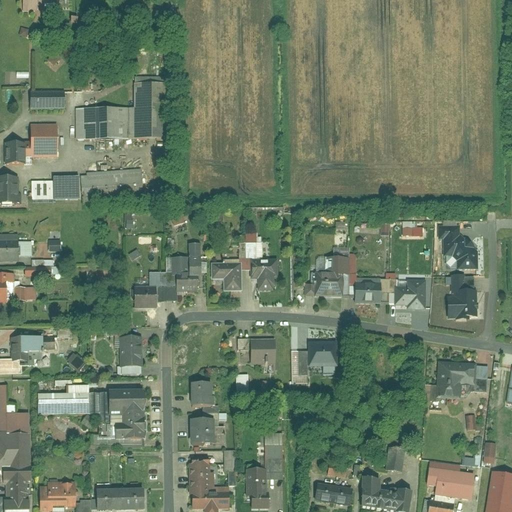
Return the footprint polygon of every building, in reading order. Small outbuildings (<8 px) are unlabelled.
[(20,0),(21,13),(38,13),(37,7),(51,8),(50,0),(20,0)] [(76,111),(77,144),(167,143),(166,87),(132,88),(132,110),(76,111)] [(29,92),(28,110),(66,111),(66,93),(29,92)] [(4,147),(3,167),(31,167),(31,147),(4,147)] [(80,177),(82,202),(144,199),(142,174),(80,177)] [(0,178),(0,204),(20,205),(20,196),(17,196),(17,178),(0,178)] [(32,184),(32,202),(51,202),(51,184),(32,184)] [(172,219),(174,228),(185,225),(182,216),(172,219)] [(416,229),(416,223),(403,223),(403,238),(423,238),(423,229),(416,229)] [(442,258),(450,258),(455,262),(455,271),(476,271),(476,253),(460,236),(460,228),(436,228),(436,241),(442,241),(442,258)] [(0,264),(16,264),(16,243),(0,243),(0,264)] [(175,277),(175,293),(196,293),(196,278),(199,278),(199,260),(200,260),(200,246),(187,246),(187,259),(171,259),(171,277),(175,277)] [(330,259),(330,274),(313,274),(313,298),(342,298),(342,276),(348,276),(348,259),(330,259)] [(249,280),(256,280),(256,293),(273,293),(273,281),(277,281),(276,260),(249,261),(249,280)] [(209,281),(222,280),(222,293),(240,292),(240,264),(209,264),(209,281)] [(26,269),(26,278),(51,278),(51,269),(26,269)] [(104,276),(104,283),(97,282),(97,284),(109,284),(109,278),(118,278),(118,272),(96,272),(96,276),(104,276)] [(393,307),(406,307),(406,311),(425,311),(425,282),(405,281),(405,289),(394,289),(393,307)] [(354,283),(353,305),(378,306),(379,284),(354,283)] [(131,309),(154,308),(153,288),(131,288),(131,309)] [(21,289),(21,302),(36,302),(36,289),(21,289)] [(453,293),(453,298),(445,298),(446,321),(468,321),(468,318),(475,318),(475,292),(453,293)] [(117,338),(118,368),(140,367),(139,338),(117,338)] [(52,340),(11,341),(11,368),(41,368),(41,352),(52,352),(52,340)] [(247,341),(248,367),(273,366),(273,340),(247,341)] [(306,347),(306,372),(336,371),(335,347),(306,347)] [(74,355),(67,363),(79,374),(86,366),(74,355)] [(459,401),(459,386),(472,387),(473,364),(436,363),(435,400),(459,401)] [(188,384),(188,408),(212,408),(212,397),(210,397),(210,384),(188,384)] [(142,443),(142,394),(110,395),(110,416),(120,416),(121,444),(142,443)] [(85,395),(33,396),(34,418),(85,417),(85,395)] [(0,484),(31,484),(30,416),(0,416),(0,484)] [(475,426),(474,416),(465,416),(466,430),(473,430),(475,429),(475,426)] [(187,421),(188,445),(212,445),(211,420),(187,421)] [(280,435),(262,435),(262,481),(280,481),(280,435)] [(484,465),(495,466),(496,445),(485,445),(484,465)] [(386,449),(383,472),(401,474),(404,451),(386,449)] [(229,475),(229,488),(237,488),(235,452),(224,453),(225,475),(229,475)] [(228,488),(214,488),(214,473),(209,473),(209,459),(188,459),(187,478),(187,497),(190,497),(190,510),(203,511),(202,511),(216,511),(217,510),(227,510),(228,488)] [(463,466),(478,468),(479,460),(464,459),(463,466)] [(327,464),(326,477),(344,479),(346,466),(327,464)] [(425,487),(433,488),(432,497),(453,500),(469,503),(473,476),(428,468),(425,487)] [(268,495),(259,495),(260,471),(244,471),(244,502),(250,502),(250,511),(268,511),(268,495)] [(511,511),(511,477),(490,475),(484,511),(511,511)] [(359,478),(357,507),(383,511),(406,511),(411,493),(395,490),(394,495),(378,492),(378,481),(359,478)] [(49,511),(50,508),(73,508),(76,505),(76,493),(73,492),(73,484),(59,485),(59,489),(38,489),(38,511),(49,511)] [(5,497),(0,496),(0,511),(29,511),(29,496),(26,496),(26,485),(5,485),(5,497)] [(316,485),(313,503),(348,508),(351,490),(316,485)] [(94,491),(94,511),(112,511),(142,511),(141,490),(94,491)] [(453,500),(432,497),(431,502),(452,506),(453,500)] [(431,502),(428,502),(426,511),(450,511),(452,506),(431,502)]
